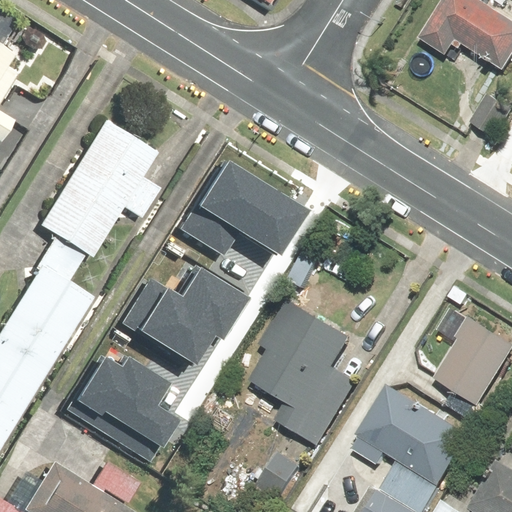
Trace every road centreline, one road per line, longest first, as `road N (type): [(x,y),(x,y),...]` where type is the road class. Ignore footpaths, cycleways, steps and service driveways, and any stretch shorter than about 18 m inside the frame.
road 1 (tertiary): [(511,238),(283,100)]
road 2 (tertiary): [(283,100),(128,0)]
